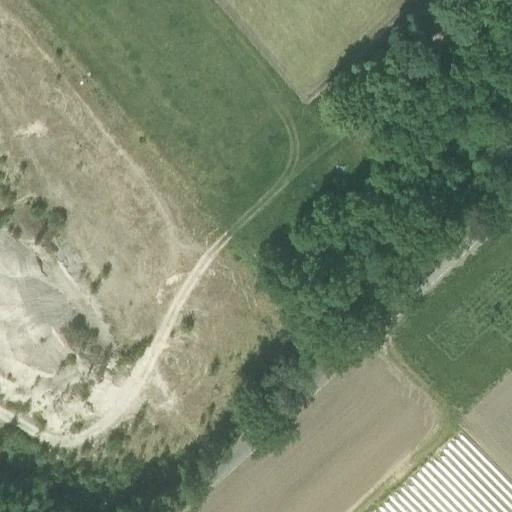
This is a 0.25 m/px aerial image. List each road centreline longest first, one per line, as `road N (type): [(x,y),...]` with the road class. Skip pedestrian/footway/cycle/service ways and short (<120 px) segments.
road 1 (unclassified): [(165,511),(511,189)]
road 2 (track): [(400,97),(502,0)]
